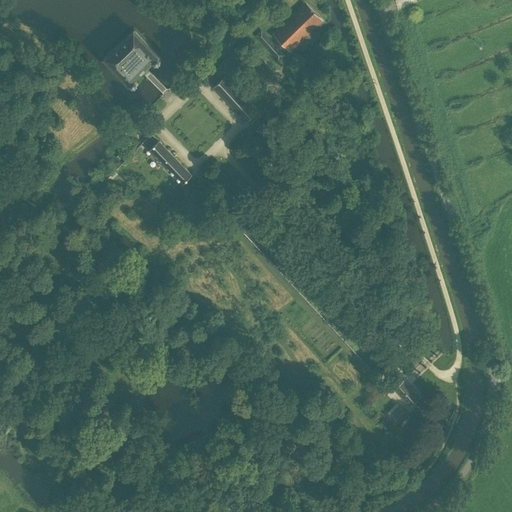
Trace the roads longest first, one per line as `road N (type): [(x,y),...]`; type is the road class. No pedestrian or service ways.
road 1 (unclassified): [(428,511),(472,460),(484,432),(491,345),(378,0)]
road 2 (unclassified): [(452,374),(453,320),(349,0)]
